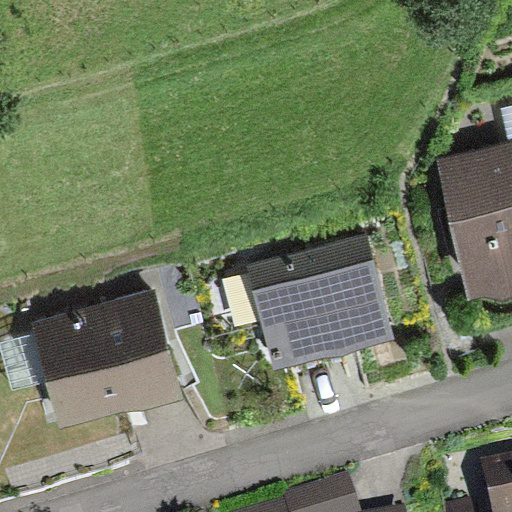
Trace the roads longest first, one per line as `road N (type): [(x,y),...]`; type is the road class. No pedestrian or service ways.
road 1 (residential): [(18,511),(511,362)]
road 2 (residential): [(284,0),(264,13),(0,79)]
